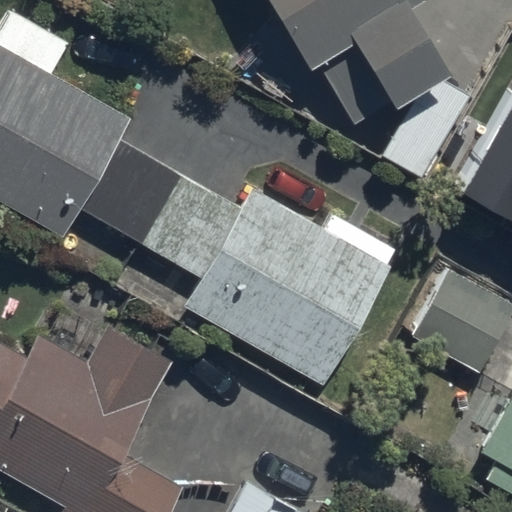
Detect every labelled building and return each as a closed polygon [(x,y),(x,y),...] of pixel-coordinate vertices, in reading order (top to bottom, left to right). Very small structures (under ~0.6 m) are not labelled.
[(417,0),(256,0),(299,73),(314,64),(349,124),(383,105),(388,113),(404,104),(385,138),(360,124),(349,143),(419,182),(466,97),(441,82),(444,81),(403,10),(418,1),(417,0)] [(0,204),(58,238),(76,207),(143,245),(144,246),(185,179),(182,177),(118,141),(130,120),(50,74),(68,43),(6,8),(0,18),(0,204)] [(511,93),(457,189),(511,220),(511,93)] [(185,179),(144,246),(196,276),(179,306),(322,388),(390,270),(380,265),(389,250),(330,217),(321,234),(245,191),(235,208),(185,179)] [(475,375),(511,310),(511,307),(440,268),(402,333),(475,375)] [(0,468),(61,504),(56,511),(165,511),(180,487),(122,454),(170,369),(99,329),(81,361),(36,336),(23,358),(0,344),(0,468)] [(492,460),(481,479),(511,496),(511,401),(508,400),(479,453),(492,460)] [(292,511),(242,485),(227,511),(292,511)]
